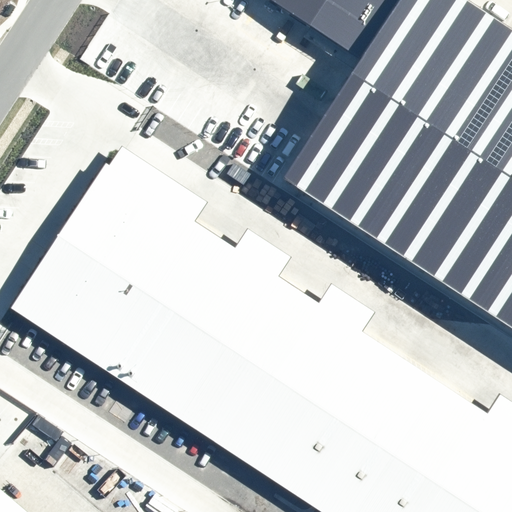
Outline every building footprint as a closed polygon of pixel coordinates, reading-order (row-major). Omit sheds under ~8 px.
[(271,0),(359,59),(282,177),(511,327),(511,30),(465,0),(271,0)] [(106,168),(12,313),(178,420),(272,274),(106,168)] [(357,511),(440,385),(316,305),(221,450),(316,511),(357,511)] [(511,511),(511,431),(489,416),(424,511),(511,511)] [(30,511),(0,487),(0,511),(30,511)]
